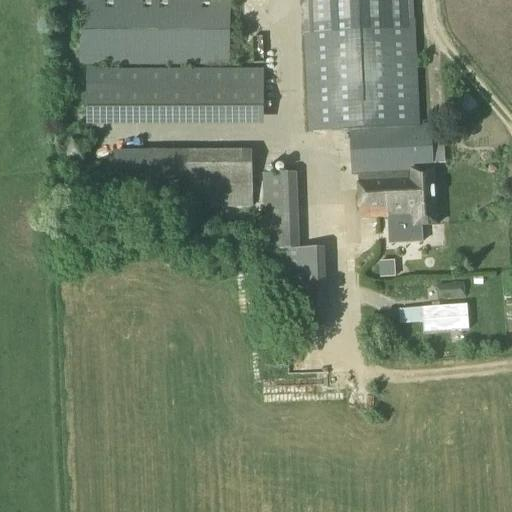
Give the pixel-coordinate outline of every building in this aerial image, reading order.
[(79,0),(79,64),(227,64),(227,0),(79,0)] [(350,132),(415,128),(411,22),(408,22),(406,0),(306,0),(308,27),(305,27),(310,133),(313,133),(350,132)] [(87,112),(262,111),(262,71),(87,72),(87,112)] [(387,219),(388,227),(388,244),(422,243),(421,226),(436,225),(434,170),(432,127),(415,128),(350,132),(352,178),(357,178),(359,221),(387,219)] [(86,134),(64,128),(53,168),(76,174),(77,171),(82,172),(92,133),(87,132),(86,134)] [(253,152),(213,153),(213,210),(253,209),(253,152)] [(298,212),(296,174),(261,175),(263,214),(298,212)] [(394,262),(379,263),(380,280),(395,279),(394,262)] [(439,288),(436,289),(437,301),(465,298),(464,284),(439,286),(439,288)] [(467,306),(421,310),(423,335),(468,332),(467,306)]
